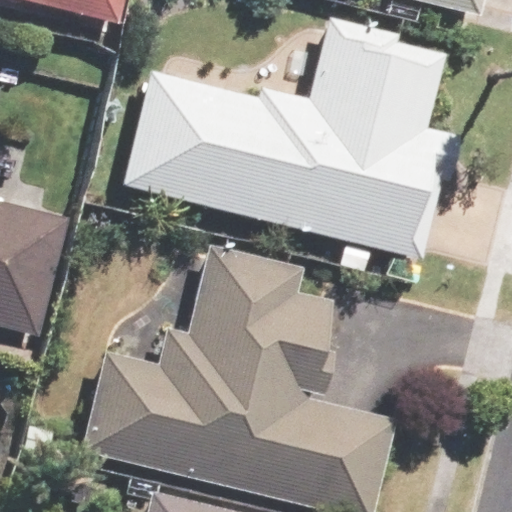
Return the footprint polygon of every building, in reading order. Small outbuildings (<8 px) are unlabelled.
[(20,0),(105,21),(110,0),(20,0)] [(422,0),(466,10),(468,0),(422,0)] [(135,76),(109,184),(413,257),(439,150),(135,76)] [(0,328),(31,337),(60,225),(0,209),(0,328)] [(92,351),(68,450),(322,511),(363,511),(385,420),(311,402),(320,369),(301,365),(316,302),(291,296),(297,270),(196,245),(175,330),(157,326),(148,364),(92,351)] [(226,511),(141,491),(136,511),(226,511)]
